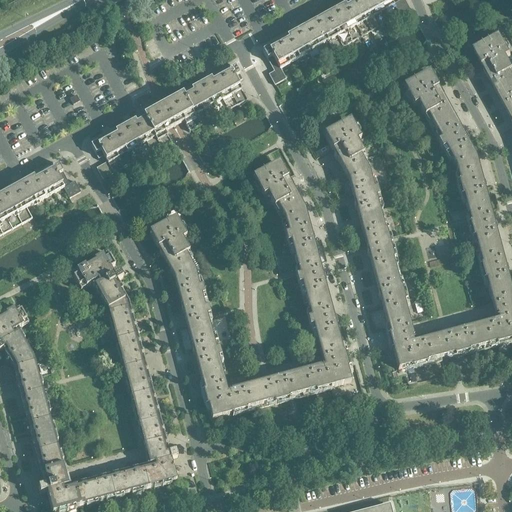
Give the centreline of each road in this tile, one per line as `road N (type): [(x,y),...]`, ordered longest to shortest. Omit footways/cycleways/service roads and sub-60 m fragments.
road 1 (residential): [(323,0),(238,49),(323,207),(382,405),(491,399)]
road 2 (residential): [(69,141),(150,283),(205,485)]
road 3 (residential): [(511,214),(495,152),(414,0)]
road 4 (residential): [(314,505),(499,467)]
